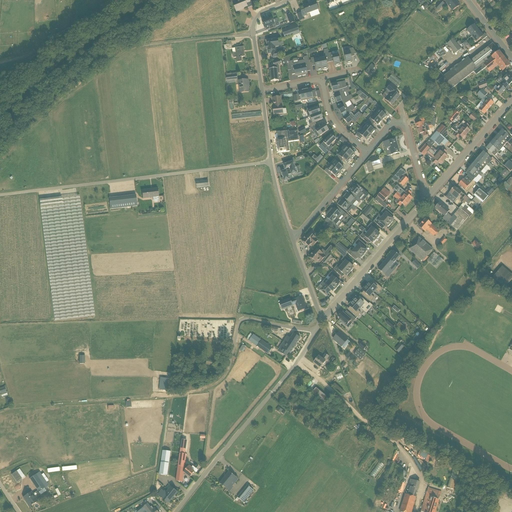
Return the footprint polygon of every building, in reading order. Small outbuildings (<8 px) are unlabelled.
[(233,2),(233,3),(236,12),(241,10),(241,9),(247,7),(246,4),(250,2),(249,0),(238,0),(236,1),(237,2),(233,3),(233,2)] [(452,11),(459,6),(455,0),(447,0),(446,1),(452,11)] [(439,10),(444,4),(441,1),(436,7),(439,10)] [(315,2),(303,6),(307,14),(318,10),(315,2)] [(295,22),(292,14),(287,16),(290,24),(295,22)] [(262,22),(264,28),(269,27),(270,30),(276,27),(272,18),(262,22)] [(297,25),(283,30),(285,37),(299,32),(297,25)] [(472,36),(478,31),(474,26),(467,31),(472,36)] [(69,28),(65,31),(58,36),(60,39),(67,34),(68,34),(71,32),(69,28)] [(483,37),(478,31),(472,36),(476,42),(483,37)] [(276,53),(275,47),(279,47),(278,39),(266,41),(267,46),(266,46),(266,49),(268,49),(268,54),(271,54),(272,58),(278,57),(277,53),(276,53)] [(459,47),(457,43),(456,43),(453,40),(450,42),(447,45),(455,54),(457,52),(461,49),(459,47)] [(493,44),(477,56),(471,61),(468,58),(443,77),(437,82),(448,92),(452,89),(474,72),(499,52),(497,49),(493,44)] [(236,58),(237,62),(241,62),(240,57),(245,57),(243,47),(232,49),(233,53),(233,58),(236,58)] [(347,64),(352,63),(353,63),(351,55),(357,54),(353,48),(353,49),(350,49),(350,50),(344,51),(346,64),(347,64)] [(324,50),(324,59),(321,59),(320,57),(323,70),(323,71),(328,70),(328,69),(327,62),(330,61),(330,60),(329,55),(328,50),(324,50)] [(510,66),(499,52),(474,72),(476,75),(486,67),(490,72),(498,65),(502,71),(510,66)] [(31,58),(34,62),(42,57),(40,53),(31,58)] [(341,65),(338,54),(332,56),(332,54),(329,55),(330,60),(333,60),(335,66),(336,67),(340,66),(340,65),(341,65)] [(311,59),(312,65),(315,64),(317,71),(318,71),(318,72),(322,71),(322,70),(323,70),(320,57),(314,59),(314,58),(311,59)] [(306,75),(306,72),(310,71),(308,58),(304,59),(304,62),(299,63),(302,76),(306,76),(305,75),(306,75)] [(270,70),(271,82),(279,81),(278,74),(280,74),(279,65),(282,64),(280,60),(273,63),(274,67),(276,66),(276,69),(270,70)] [(298,77),(302,76),(299,63),(294,64),(293,61),(289,62),(292,75),(297,74),(297,77),(298,76),(298,77)] [(365,73),(368,76),(375,67),(372,64),(365,73)] [(501,77),(496,81),(500,85),(505,89),(509,85),(511,83),(511,78),(511,77),(511,76),(510,74),(509,75),(509,74),(504,79),(503,79),(501,77)] [(392,75),(388,79),(397,87),(401,83),(392,75)] [(249,84),(248,80),(239,81),(240,93),(249,92),(248,84),(249,84)] [(338,91),(339,94),(344,93),(349,91),(348,86),(343,88),(341,82),(332,85),(333,92),(338,91)] [(395,92),(397,89),(392,84),(387,89),(391,93),(385,99),(392,105),(400,96),(395,92)] [(493,89),(501,95),(506,90),(505,89),(500,85),(498,88),(496,86),(493,89)] [(485,96),(487,94),(489,92),(486,89),(485,89),(485,88),(482,89),(477,95),(482,100),(483,99),(485,96)] [(313,98),(316,97),(315,91),(312,92),(311,89),(305,90),(307,100),(313,99),(313,98)] [(307,100),(305,90),(299,92),(300,94),(296,95),(298,101),(301,101),(301,102),(307,100)] [(450,99),(452,96),(444,90),(442,93),(450,99)] [(345,104),(353,99),(351,95),(345,98),(344,93),(339,94),(334,96),(337,103),(341,101),(343,105),(345,104)] [(488,99),(485,96),(483,99),(486,102),(484,104),(489,109),(494,103),(488,99)] [(281,97),(273,98),(274,109),(273,110),(274,116),(278,115),(278,116),(283,116),(283,115),(282,106),(281,97)] [(484,115),(489,109),(484,104),(481,102),(476,108),(484,115)] [(345,112),(347,115),(351,112),(355,109),(353,105),(347,108),(345,104),(343,105),(337,108),(341,114),(345,112)] [(321,113),(319,108),(311,110),(310,107),(303,108),(305,113),(306,112),(308,118),(321,113)] [(378,109),(374,114),(382,121),(386,116),(378,109)] [(459,114),(455,110),(448,119),(452,122),(459,114)] [(343,119),(348,124),(352,121),(354,124),(362,116),(359,112),(354,116),(351,112),(347,115),(343,119)] [(321,113),(308,118),(309,118),(311,124),(309,124),(311,129),(317,126),(315,122),(323,119),(321,113)] [(469,118),(474,122),(478,118),(473,113),(469,118)] [(368,121),(373,125),(375,123),(378,126),(382,121),(374,114),(368,121)] [(424,119),(419,120),(420,123),(416,124),(417,129),(431,126),(431,123),(428,124),(427,121),(425,122),(424,119)] [(371,128),(373,125),(368,121),(366,124),(368,125),(364,130),(371,136),(375,131),(371,128)] [(467,128),(469,126),(465,123),(463,121),(459,126),(457,124),(456,125),(467,135),(470,131),(467,128)] [(325,125),(319,129),(317,126),(311,129),(314,133),(318,138),(329,130),(325,125)] [(442,125),(437,132),(442,136),(445,133),(448,130),(442,125)] [(458,139),(460,136),(463,139),(467,135),(456,125),(455,125),(452,129),(456,133),(454,136),(458,139)] [(422,133),(423,136),(428,135),(427,131),(430,131),(429,128),(432,128),(431,126),(417,129),(419,134),(422,133)] [(371,136),(364,130),(363,129),(359,134),(358,133),(356,135),(361,140),(363,137),(367,141),(371,136)] [(511,138),(502,130),(498,135),(507,142),(508,143),(511,138)] [(279,152),(286,151),(285,142),(293,141),(293,137),(298,136),(298,131),(289,132),(289,131),(282,132),(282,133),(283,133),(283,135),(283,139),(277,140),(279,152)] [(437,132),(430,139),(435,143),(438,140),(442,144),(446,140),(437,132)] [(330,145),(336,140),(331,135),(321,145),(326,150),(326,149),(329,153),(333,148),(330,145)] [(494,140),(500,144),(503,147),(507,142),(498,135),(494,140)] [(395,139),(383,143),(385,149),(389,148),(391,155),(399,153),(395,139)] [(499,152),(498,153),(500,155),(502,152),(500,150),(503,147),(500,144),(494,140),(490,144),(496,149),(499,152)] [(347,148),(343,152),(351,159),(352,158),(352,159),(355,155),(355,154),(350,150),(352,147),(347,143),(345,146),(347,148)] [(430,149),(433,151),(435,153),(438,156),(444,161),(447,157),(444,155),(447,152),(443,149),(441,151),(439,149),(437,151),(432,147),(427,143),(425,145),(428,147),(430,149)] [(490,144),(486,149),(492,154),(495,156),(497,153),(498,153),(499,152),(496,149),(490,144)] [(427,153),(430,149),(428,147),(425,145),(420,151),(425,155),(427,153)] [(434,159),(432,161),(436,165),(438,162),(441,165),(444,161),(438,156),(435,153),(433,151),(430,149),(427,153),(430,155),(429,156),(429,157),(432,159),(433,158),(434,159)] [(351,159),(343,152),(342,151),(338,155),(337,155),(335,157),(336,158),(340,161),(342,159),(347,163),(348,163),(351,160),(351,159)] [(483,152),(479,157),(485,161),(488,164),(489,163),(492,160),(483,152)] [(485,161),(479,157),(475,161),(487,171),(489,168),(491,169),(492,167),(488,164),(485,161)] [(332,166),(340,173),(341,173),(344,170),(344,169),(339,164),(341,162),(340,161),(336,158),(334,160),(336,162),(332,166)] [(366,164),(368,172),(374,170),(372,166),(380,164),(378,158),(370,160),(371,161),(369,162),(366,164)] [(475,161),(471,166),(484,177),(485,176),(484,175),(487,171),(475,161)] [(297,173),(295,168),(293,162),(284,165),(285,170),(286,170),(286,171),(282,172),(284,181),(289,180),(288,176),(291,175),(292,175),(293,174),(297,173)] [(337,178),(337,177),(338,177),(340,174),(340,173),(332,166),(331,165),(327,170),(326,169),(324,171),(329,175),(331,173),(337,178)] [(473,180),(473,181),(477,184),(482,178),(483,178),(484,177),(471,166),(467,171),(468,171),(466,173),(468,175),(473,180)] [(398,182),(403,186),(408,180),(404,176),(406,173),(401,169),(395,176),(400,180),(398,182)] [(505,169),(500,174),(504,178),(509,173),(505,169)] [(465,190),(473,181),(473,180),(468,175),(464,180),(463,179),(459,184),(465,190)] [(507,190),(508,189),(511,184),(511,177),(511,178),(510,178),(506,183),(505,182),(502,186),(507,190)] [(355,187),(354,187),(353,188),(352,187),(349,190),(351,192),(360,199),(363,195),(366,198),(369,195),(357,185),(355,187)] [(398,192),(400,194),(400,195),(403,197),(409,202),(412,198),(409,196),(411,193),(407,190),(405,192),(401,189),(397,185),(394,189),(398,192)] [(465,196),(453,186),(452,188),(453,189),(445,197),(453,204),(460,195),(463,198),(465,196)] [(158,200),(158,197),(157,189),(142,191),(143,199),(152,197),(153,201),(154,201),(155,202),(157,202),(158,201),(158,200)] [(478,206),(481,202),(482,203),(489,196),(480,189),(474,196),(475,197),(473,201),(478,206)] [(388,196),(382,191),(377,197),(384,202),(388,196)] [(349,194),(348,194),(347,195),(346,194),(343,197),(345,199),(353,205),(356,201),(359,203),(361,201),(363,202),(360,199),(351,192),(349,194)] [(394,197),(396,199),(395,201),(396,203),(400,206),(402,204),(405,206),(409,202),(403,197),(400,195),(400,194),(398,192),(398,193),(396,194),(394,197)] [(79,195),(61,198),(61,197),(39,200),(55,322),(95,317),(94,314),(79,195)] [(110,209),(119,208),(119,206),(137,203),(136,195),(109,198),(110,209)] [(343,201),(341,202),(340,201),(337,204),(348,214),(352,209),(354,211),(356,208),(353,205),(345,199),(343,201)] [(447,203),(457,211),(452,217),(449,215),(447,213),(449,211),(440,203),(435,208),(445,216),(443,219),(456,231),(469,217),(459,209),(449,201),(447,203)] [(362,214),(366,217),(373,209),(369,206),(362,214)] [(471,214),(467,210),(468,208),(465,206),(464,207),(464,208),(462,210),(469,217),(471,214)] [(337,207),(335,209),(334,209),(333,210),(332,209),(331,209),(329,212),(339,220),(342,216),(345,218),(347,215),(337,207)] [(393,215),(385,208),(385,209),(382,212),(384,215),(382,217),(391,224),(393,222),(393,221),(394,220),(391,217),(393,215)] [(341,222),(339,220),(329,212),(326,215),(327,215),(326,216),(328,217),(325,221),(328,224),(332,227),(336,230),(339,228),(336,225),(340,221),(342,223),(343,223),(341,222)] [(382,229),(384,226),(386,228),(387,227),(388,227),(391,224),(382,217),(379,215),(374,222),(382,229)] [(431,224),(425,219),(419,227),(425,232),(427,230),(433,236),(438,231),(431,225),(431,224)] [(377,232),(379,230),(371,223),(368,227),(370,230),(368,232),(377,239),(379,237),(379,236),(380,235),(377,232)] [(360,237),(368,244),(370,241),(372,243),(373,242),(374,242),(377,239),(368,232),(365,230),(363,232),(360,237)] [(318,242),(321,239),(315,234),(313,236),(310,234),(307,237),(306,236),(302,241),(303,241),(302,242),(305,244),(306,244),(308,246),(310,244),(313,246),(317,242),(318,242)] [(423,261),(433,250),(419,238),(409,249),(423,261)] [(364,248),(367,246),(359,239),(355,243),(358,246),(356,248),(364,255),(366,253),(366,252),(367,251),(364,248)] [(478,249),(481,246),(475,241),(472,244),(478,249)] [(347,253),(355,260),(357,257),(360,259),(361,258),(362,258),(364,255),(356,248),(354,251),(351,248),(347,253)] [(326,258),(329,255),(325,252),(323,250),(320,252),(317,250),(314,253),(313,252),(309,257),(310,257),(310,258),(312,260),(313,260),(316,262),(318,260),(321,262),(324,258),(326,258)] [(394,251),(378,269),(388,277),(399,264),(396,262),(400,257),(394,251)] [(329,254),(323,262),(326,265),(332,257),(329,254)] [(437,268),(443,260),(435,254),(429,262),(437,268)] [(353,263),(345,256),(341,260),(344,263),(342,265),(350,272),(353,270),(352,269),(353,268),(351,265),(353,263)] [(350,272),(342,265),(340,268),(337,265),(333,270),(341,277),(343,274),(346,276),(347,275),(348,275),(350,272)] [(511,274),(502,266),(497,272),(509,283),(511,279),(511,274)] [(331,279),(329,281),(337,288),(339,285),(340,283),(338,281),(340,278),(332,272),(328,276),(331,279)] [(329,281),(326,278),(320,285),(323,288),(321,290),(326,295),(330,290),(333,292),(334,290),(335,291),(337,288),(329,281)] [(365,286),(374,293),(376,291),(379,293),(382,289),(374,282),(372,284),(370,282),(369,283),(368,283),(365,286)] [(371,295),(374,293),(365,286),(363,289),(362,291),(365,293),(363,295),(371,302),(374,298),(371,295)] [(294,300),(293,300),(294,305),(296,304),(299,312),(307,309),(302,297),(294,300)] [(352,301),(360,308),(362,306),(365,308),(369,304),(361,297),(359,300),(356,297),(355,299),(355,298),(352,301)] [(294,305),(293,300),(291,301),(290,299),(279,303),(282,310),(293,306),(292,305),(294,305)] [(358,311),(360,308),(352,301),(349,304),(350,305),(349,306),(351,308),(349,311),(357,318),(361,313),(358,311)] [(339,317),(338,318),(346,326),(351,320),(353,322),(355,319),(348,312),(345,315),(343,313),(341,315),(341,314),(338,317),(339,317)] [(397,326),(404,332),(406,329),(399,323),(397,326)] [(334,340),(341,346),(347,340),(339,333),(334,340)] [(283,342),(294,349),(300,338),(293,334),(291,338),(287,336),(283,342)] [(261,340),(256,337),(252,343),(256,347),(261,340)] [(265,353),(270,346),(262,340),(257,347),(265,353)] [(286,356),(288,353),(290,354),(294,349),(283,342),(280,347),(283,349),(281,353),(286,356)] [(399,353),(404,346),(399,343),(395,350),(399,353)] [(365,355),(358,349),(354,354),(361,360),(365,355)] [(329,357),(325,354),(322,359),(319,356),(314,363),(321,368),(326,362),(325,361),(329,357)] [(159,390),(166,390),(167,378),(159,378),(159,390)] [(335,384),(333,386),(341,394),(343,392),(335,384)] [(316,389),(313,392),(324,401),(327,397),(328,397),(316,388),(316,389)] [(171,451),(162,450),(159,474),(168,475),(171,475),(171,471),(168,471),(171,451)] [(419,457),(425,459),(425,461),(429,463),(431,456),(427,455),(428,452),(421,450),(419,457)] [(184,473),(188,476),(190,477),(194,472),(191,469),(192,468),(189,466),(186,470),(184,468),(186,455),(180,454),(178,468),(181,468),(181,469),(180,471),(183,474),(184,473)] [(17,482),(21,479),(16,471),(12,475),(17,482)] [(29,479),(38,492),(48,485),(39,472),(29,479)] [(238,479),(229,472),(220,483),(230,492),(233,488),(232,487),(238,479)] [(457,480),(450,478),(447,487),(454,489),(457,480)] [(399,511),(410,511),(420,483),(412,481),(411,485),(409,484),(408,487),(407,486),(399,511)] [(241,500),(244,502),(253,490),(247,485),(235,500),(237,502),(238,500),(240,501),(241,500)] [(158,495),(162,498),(168,503),(177,493),(171,487),(166,493),(162,490),(158,495)] [(428,488),(421,511),(423,511),(435,511),(439,500),(441,492),(428,488)] [(23,498),(29,507),(37,502),(31,492),(23,498)]
